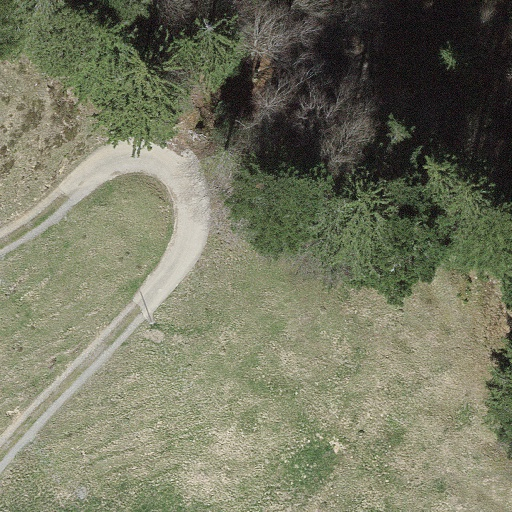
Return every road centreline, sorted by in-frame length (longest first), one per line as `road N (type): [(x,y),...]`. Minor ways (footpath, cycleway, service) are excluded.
road 1 (track): [(0,444),(103,347),(177,250),(175,180),(136,153),(104,159),(0,249)]
road 2 (track): [(338,0),(511,189)]
